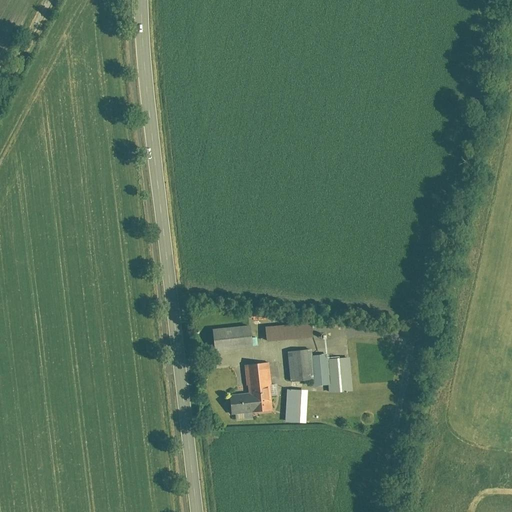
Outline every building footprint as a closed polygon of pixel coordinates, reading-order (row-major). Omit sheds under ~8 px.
[(263,323),(264,338),(311,335),(310,319),(263,323)] [(207,324),(209,348),(249,345),(247,321),(207,324)] [(285,348),(287,379),(311,378),(311,383),(327,383),(327,392),(351,391),(350,356),(326,358),(325,352),(310,353),(309,347),(285,348)] [(227,392),(229,412),(272,408),(267,359),(243,362),(246,390),(227,392)] [(286,385),(283,418),(298,419),(300,385),(286,385)]
